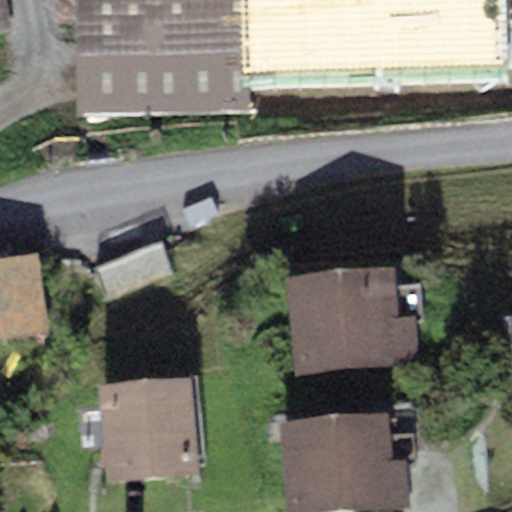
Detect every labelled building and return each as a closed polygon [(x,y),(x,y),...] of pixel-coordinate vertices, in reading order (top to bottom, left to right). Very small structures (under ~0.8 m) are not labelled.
[(1,0),(0,0),(0,32),(8,31),(1,0)] [(73,0),(77,115),(293,108),(290,32),(257,33),(256,16),(279,16),(278,0),(73,0)] [(170,273),(159,244),(97,268),(108,297),(170,273)] [(394,267),(285,275),(292,373),(415,363),(412,315),(397,316),(394,267)] [(28,270),(0,274),(0,353),(42,345),(28,270)] [(188,377),(98,383),(105,480),(196,473),(188,377)] [(386,413),(282,420),(288,511),(350,511),(409,508),(405,459),(389,460),(386,413)]
